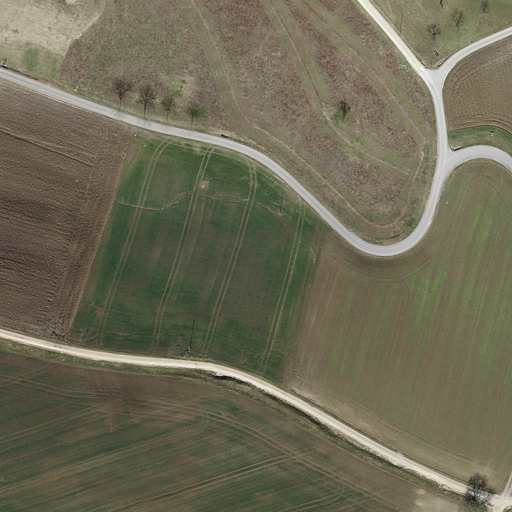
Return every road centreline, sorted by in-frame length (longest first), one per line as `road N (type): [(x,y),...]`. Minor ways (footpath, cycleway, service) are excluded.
road 1 (unclassified): [(0,71),(251,151),(378,251),(413,240),(443,169),(460,155),(479,149),(511,162)]
road 2 (track): [(511,501),(433,473),(251,378),(0,332)]
